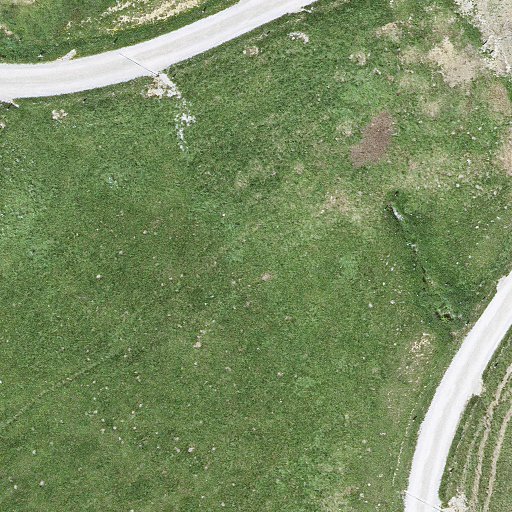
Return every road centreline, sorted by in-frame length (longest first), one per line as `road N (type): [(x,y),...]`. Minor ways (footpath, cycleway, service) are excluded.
road 1 (track): [(0,81),(44,83),(129,67),(282,0)]
road 2 (track): [(511,299),(457,382),(435,432),(421,511)]
